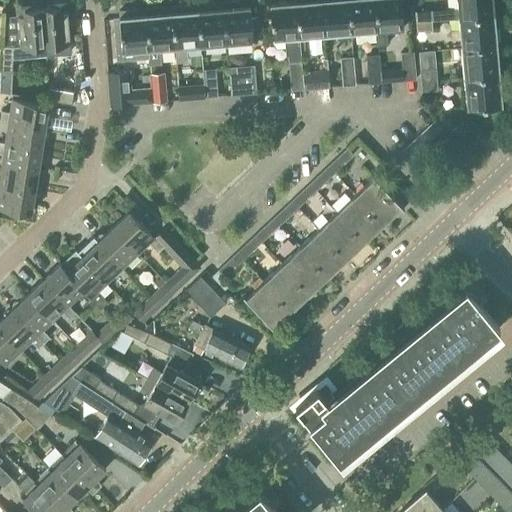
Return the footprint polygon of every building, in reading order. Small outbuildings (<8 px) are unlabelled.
[(223,7),(226,43),(252,41),(252,37),(262,36),(260,19),(251,20),(249,5),(240,6),(239,0),(223,1),(223,7)] [(322,0),(307,0),(297,1),(300,37),(301,37),(326,35),(322,0)] [(322,0),(326,35),(352,33),(349,0),(322,0)] [(349,0),(352,33),(376,31),(373,0),(349,0)] [(400,0),(373,0),(376,31),(378,46),(388,45),(387,30),(403,28),(400,0)] [(457,0),(459,17),(495,14),(493,0),(457,0)] [(289,56),(292,90),(305,89),(302,60),(303,60),(301,37),(300,37),(297,1),(271,3),(274,39),(285,38),(287,56),(289,56)] [(226,43),(223,7),(215,8),(215,2),(198,3),(198,9),(201,45),(226,43)] [(52,8),(42,9),(45,44),(59,43),(59,50),(64,53),(70,53),(69,42),(66,4),(52,5),(52,8)] [(171,6),(171,12),(174,47),(176,63),(189,62),(188,46),(201,45),(198,9),(190,10),(190,4),(171,6)] [(174,47),(171,12),(164,12),(163,6),(146,8),(147,14),(150,57),(151,64),(162,63),(161,48),(174,47)] [(14,47),(14,62),(46,59),(45,44),(42,9),(30,9),(30,7),(17,8),(20,46),(14,47)] [(150,57),(147,14),(137,14),(137,9),(120,10),(120,16),(119,16),(119,17),(114,17),(118,59),(150,57)] [(417,21),(433,20),(432,10),(416,11),(417,21)] [(461,48),(498,45),(495,14),(459,17),(460,29),(451,30),(452,38),(460,37),(461,48)] [(433,20),(417,21),(418,31),(434,30),(433,20)] [(14,46),(3,45),(1,71),(13,72),(14,46)] [(464,77),(500,74),(498,45),(461,48),(464,77)] [(415,51),(402,52),(404,80),(418,79),(415,51)] [(381,54),(367,55),(370,83),(383,82),(382,73),(381,54)] [(354,56),(341,57),(344,85),(357,84),(354,56)] [(254,64),(242,66),(229,67),(232,95),(256,93),(254,64)] [(166,100),(165,76),(164,68),(151,70),(153,95),(154,101),(166,100)] [(216,68),(203,69),(205,83),(206,97),(219,96),(216,68)] [(329,69),(316,70),(318,87),(318,88),(331,86),(329,69)] [(422,81),(438,80),(441,79),(440,69),(421,71),(422,81)] [(109,73),(111,105),(154,101),(153,95),(132,96),(130,71),(109,73)] [(398,72),(382,73),(383,82),(399,81),(398,72)] [(500,74),(464,77),(466,108),(503,105),(500,74)] [(438,80),(422,81),(423,91),(439,89),(438,80)] [(206,97),(205,83),(184,85),(186,99),(193,98),(206,97)] [(50,86),(47,100),(73,104),(75,90),(50,86)] [(1,119),(8,120),(44,126),(47,105),(11,100),(9,111),(2,110),(1,119)] [(428,127),(447,147),(456,138),(437,118),(428,127)] [(41,147),(44,126),(8,120),(1,119),(0,125),(0,128),(7,130),(5,142),(41,147)] [(438,155),(447,147),(428,127),(419,135),(438,155)] [(419,135),(411,143),(430,162),(438,155),(419,135)] [(0,162),(38,169),(39,161),(43,162),(44,149),(41,148),(41,147),(5,142),(0,141),(0,162)] [(411,143),(402,152),(420,172),(430,162),(411,143)] [(329,165),(336,172),(355,154),(348,147),(329,165)] [(0,184),(35,190),(38,169),(0,162),(0,172),(1,172),(0,177),(0,184)] [(317,190),(336,172),(329,165),(311,183),(317,190)] [(356,194),(384,223),(402,205),(375,176),(356,194)] [(299,207),(317,190),(311,183),(292,200),(299,207)] [(0,208),(32,213),(35,190),(0,184),(0,208)] [(365,240),(384,223),(356,194),(338,211),(365,240)] [(281,225),(299,207),(292,200),(274,218),(281,225)] [(129,211),(112,226),(138,253),(150,242),(159,251),(164,247),(174,258),(175,257),(192,275),(201,267),(185,248),(165,227),(154,237),(129,211)] [(347,258),(365,240),(338,211),(319,229),(347,258)] [(262,242),(281,225),(274,218),(256,235),(262,242)] [(123,268),(138,253),(112,226),(99,240),(97,241),(123,268)] [(328,275),(347,258),(319,229),(301,246),(328,275)] [(244,259),(262,242),(256,235),(237,252),(244,259)] [(96,238),(81,253),(83,255),(82,256),(108,283),(123,268),(97,241),(99,240),(96,238)] [(310,292),(328,275),(301,246),(283,264),(310,292)] [(60,261),(58,263),(92,298),(101,308),(109,301),(99,291),(108,283),(82,256),(83,255),(81,253),(75,247),(65,256),(67,258),(62,263),(60,261)] [(237,252),(219,270),(226,276),(244,259),(237,252)] [(43,277),(69,304),(82,291),(90,300),(92,298),(58,263),(43,277)] [(292,310),(310,292),(283,264),(265,281),(260,276),(292,310)] [(212,316),(226,302),(201,275),(187,289),(212,316)] [(273,328),(292,310),(260,276),(252,284),(256,289),(246,299),(273,328)] [(71,318),(77,312),(69,304),(43,277),(27,293),(53,320),(63,310),(71,318)] [(150,297),(159,306),(167,299),(173,293),(159,279),(154,283),(159,288),(150,297)] [(317,387),(295,405),(340,459),(341,458),(337,454),(351,442),(354,447),(355,446),(352,442),(365,431),(369,435),(370,434),(366,430),(380,419),(383,423),(384,422),(381,418),(394,407),(398,411),(399,410),(395,406),(409,395),(412,399),(413,399),(409,394),(423,383),(427,388),(427,387),(424,383),(438,371),(441,376),(442,375),(438,371),(452,360),(455,364),(456,363),(453,359),(466,348),(470,352),(471,351),(467,347),(481,336),(484,340),(485,339),(482,335),(495,324),(499,328),(500,327),(466,285),(465,286),(469,292),(335,401),(332,397),(334,395),(331,391),(333,389),(327,381),(324,377),(323,378),(325,381),(318,387),(317,387)] [(27,293),(13,307),(38,334),(45,341),(51,335),(44,328),(53,320),(27,293)] [(143,322),(159,306),(150,297),(134,312),(143,322)] [(13,307),(0,319),(0,325),(23,349),(32,340),(39,347),(45,341),(38,334),(13,307)] [(124,307),(112,318),(122,329),(128,323),(139,327),(141,324),(140,324),(134,317),(124,307)] [(112,318),(104,325),(114,335),(115,335),(122,329),(112,318)] [(205,348),(205,349),(240,366),(250,346),(214,329),(215,327),(205,323),(205,325),(193,320),(190,327),(200,332),(195,343),(205,348)] [(149,331),(139,327),(128,323),(124,331),(145,341),(145,342),(167,353),(173,342),(150,331),(149,331)] [(0,360),(5,366),(23,349),(0,325),(0,360)] [(77,344),(87,355),(102,340),(93,329),(77,344)] [(72,369),(87,355),(77,344),(62,358),(72,369)] [(56,384),(72,369),(62,358),(46,373),(56,384)] [(148,377),(189,400),(200,380),(200,381),(202,376),(189,369),(187,373),(167,362),(163,371),(153,366),(148,377)] [(40,399),(56,384),(46,373),(28,391),(40,399)] [(113,401),(125,409),(133,414),(139,404),(118,390),(100,379),(94,389),(92,388),(96,382),(87,376),(83,381),(113,401)] [(177,421),(189,400),(148,377),(142,387),(151,392),(145,403),(164,414),(163,416),(175,423),(177,421)] [(113,401),(83,381),(82,381),(75,392),(107,412),(92,436),(138,465),(153,442),(127,426),(128,424),(119,419),(125,409),(113,401)] [(4,398),(16,406),(38,428),(52,414),(13,389),(4,398)] [(1,400),(0,401),(0,416),(2,419),(12,430),(23,419),(10,406),(1,400)] [(2,440),(12,430),(2,419),(0,416),(0,438),(1,440),(2,440)] [(498,470),(510,459),(490,439),(478,450),(498,470)] [(63,453),(98,489),(103,484),(97,478),(105,469),(79,444),(79,443),(76,440),(63,453)] [(477,479),(488,467),(469,448),(457,459),(477,479)] [(94,493),(98,489),(63,453),(50,467),(78,496),(88,487),(94,493)] [(0,481),(5,486),(13,478),(0,464),(0,462),(4,459),(0,455),(0,481)] [(511,484),(511,461),(510,459),(498,470),(511,484)] [(69,505),(78,496),(50,467),(36,481),(66,511),(74,511),(75,511),(69,505)] [(494,497),(506,485),(488,467),(477,479),(494,497)] [(66,511),(36,481),(29,474),(19,484),(25,491),(21,494),(25,498),(24,499),(36,511),(66,511)] [(509,511),(511,511),(511,491),(506,485),(494,497),(509,511)] [(277,511),(259,489),(258,490),(262,495),(242,511),(277,511)] [(441,511),(444,509),(428,490),(402,511),(441,511)]
